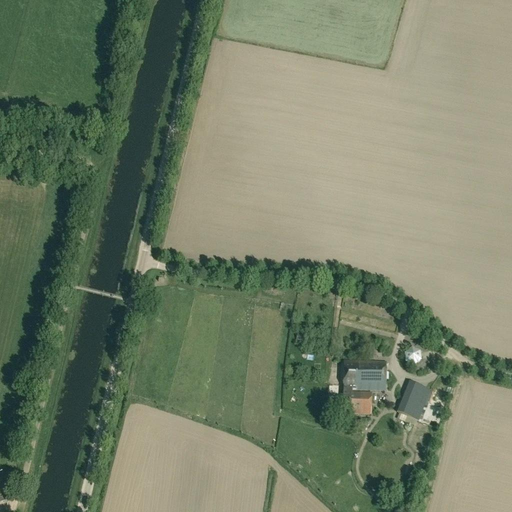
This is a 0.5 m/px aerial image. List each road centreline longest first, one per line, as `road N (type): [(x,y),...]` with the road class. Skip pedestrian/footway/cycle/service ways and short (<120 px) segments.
road 1 (unclassified): [(82,511),(205,0)]
road 2 (track): [(511,377),(468,364),(392,301),(362,289),(142,261)]
road 3 (track): [(72,287),(22,493),(0,511)]
road 4 (track): [(0,150),(66,154),(96,171),(72,287)]
